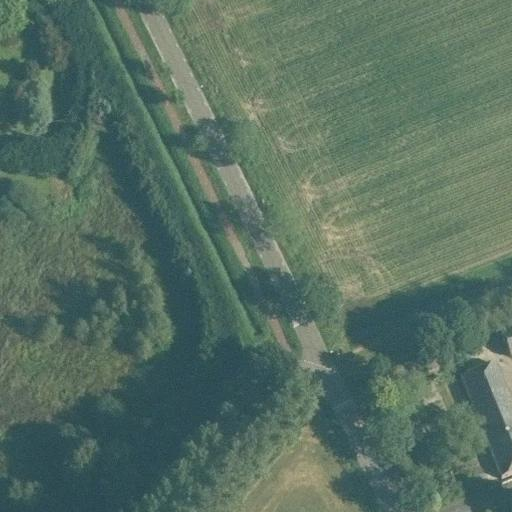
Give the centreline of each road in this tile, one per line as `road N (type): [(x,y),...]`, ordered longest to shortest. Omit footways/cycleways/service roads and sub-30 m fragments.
road 1 (tertiary): [(333,384),(151,0)]
road 2 (unclassified): [(209,511),(283,415),(333,384)]
road 3 (tertiary): [(400,511),(333,384)]
